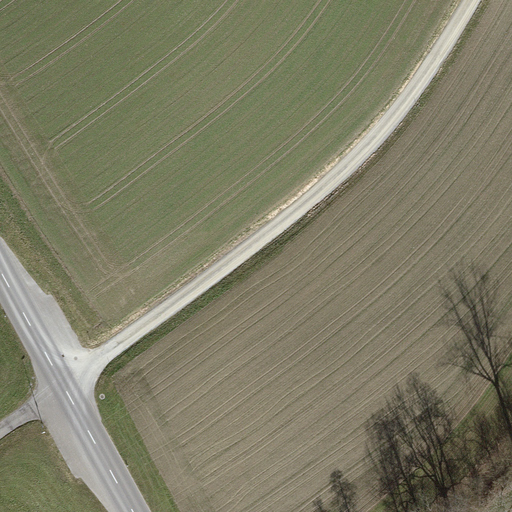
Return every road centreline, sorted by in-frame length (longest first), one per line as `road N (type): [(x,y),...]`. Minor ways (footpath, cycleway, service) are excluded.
road 1 (track): [(469,0),(405,104),(342,170),(64,386)]
road 2 (tertiary): [(64,386),(133,511)]
road 3 (tertiary): [(0,268),(64,386)]
